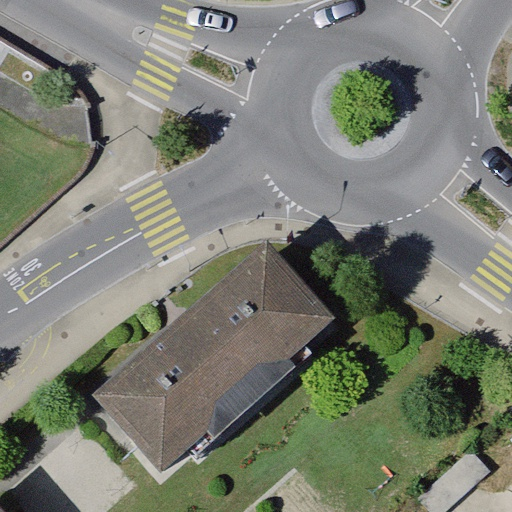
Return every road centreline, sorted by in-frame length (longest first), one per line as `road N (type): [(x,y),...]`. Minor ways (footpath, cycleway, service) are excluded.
road 1 (residential): [(294,160),(158,221),(0,315)]
road 2 (secondary): [(70,0),(163,50),(281,94)]
road 3 (secondary): [(408,43),(384,32),(331,35),(291,69),(281,94)]
road 4 (secondary): [(294,160),(343,193),(373,194),(425,166)]
road 5 (secondary): [(425,166),(445,115),(441,87),(408,43)]
